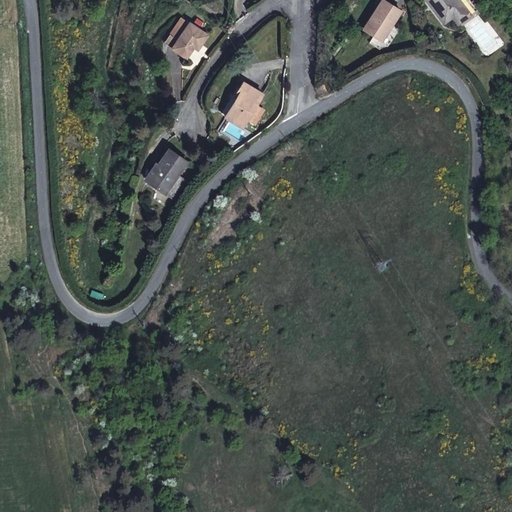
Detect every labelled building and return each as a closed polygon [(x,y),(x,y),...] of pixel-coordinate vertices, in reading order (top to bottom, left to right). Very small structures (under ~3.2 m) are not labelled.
[(369,29),(384,38),(403,9),(389,0),(382,0),(376,11),(379,13),(369,29)] [(429,0),(445,21),(457,14),(453,6),(462,1),(461,0),(429,0)] [(453,6),(457,14),(467,8),(462,1),(453,6)] [(180,37),(193,19),(185,14),(172,32),(180,37)] [(193,19),(180,37),(175,44),(188,55),(197,43),(200,45),(209,32),(193,19)] [(227,111),(240,121),(245,113),(254,98),(260,88),(244,77),(235,92),(238,94),(227,111)] [(254,98),(245,113),(254,118),(263,105),(254,98)] [(162,162),(150,179),(165,189),(187,158),(169,145),(159,160),(162,162)]
